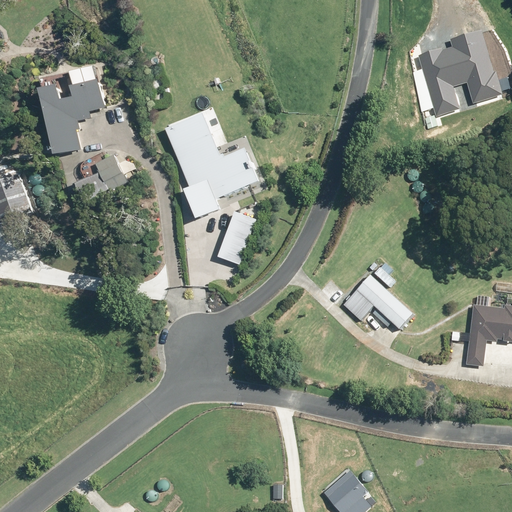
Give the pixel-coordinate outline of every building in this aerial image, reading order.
[(417,55),(435,117),(462,109),(456,87),(465,85),(471,106),(505,96),(497,70),(493,71),(481,30),(452,39),(455,48),(443,51),(442,48),(417,55)] [(61,87),(43,91),(58,157),(84,151),(78,123),(95,119),(94,113),(108,110),(102,82),(74,88),(77,98),(65,101),(61,87)] [(206,109),(166,125),(191,188),(188,189),(200,221),(224,211),(220,201),(264,184),(245,135),(220,145),(206,109)] [(129,186),(115,156),(97,165),(101,172),(79,183),(89,205),(129,186)] [(36,215),(15,161),(0,166),(0,218),(3,227),(36,215)] [(258,219),(236,212),(220,257),(242,265),(258,219)] [(509,310),(473,307),(468,365),(487,367),(489,340),(511,342),(511,307),(509,307),(509,310)]
